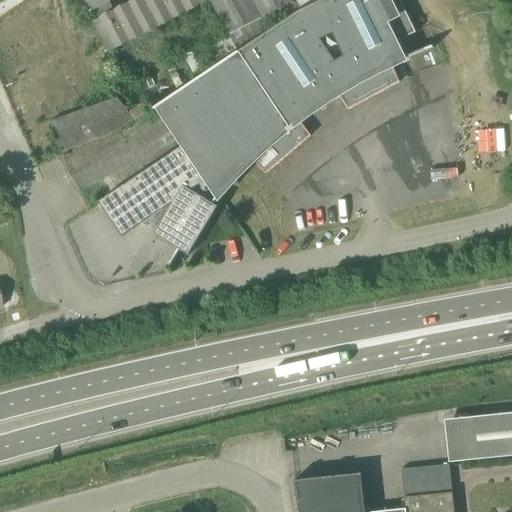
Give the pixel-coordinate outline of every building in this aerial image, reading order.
[(85,0),(94,9),(93,10),(93,11),(95,9),(100,19),(94,23),(109,51),(207,0),(138,0),(115,12),(109,2),(111,1),(111,0),(110,1),(109,0),(85,0)] [(321,0),(300,11),(299,10),(235,54),(217,66),(217,67),(154,109),(155,110),(160,108),(185,145),(219,197),(221,195),(233,182),(253,161),(266,174),(311,136),(300,121),(319,108),(338,95),(348,110),(400,82),(392,66),(403,61),(394,43),(416,32),(399,0),(321,0)] [(217,66),(235,54),(299,10),(293,0),(211,0),(230,37),(208,48),(217,66)] [(293,0),(299,10),(300,11),(321,0),(293,0)] [(410,58),(434,48),(433,46),(409,56),(410,58)] [(129,112),(118,98),(50,122),(61,152),(114,133),(155,107),(149,98),(129,112)] [(170,263),(171,264),(180,251),(189,256),(218,207),(213,204),(219,197),(185,145),(99,202),(122,237),(172,204),(173,204),(154,235),(179,250),(170,263)] [(511,413),(457,419),(461,462),(511,456),(511,413)] [(453,511),(449,469),(402,474),(406,509),(379,511),(365,511),(361,474),(293,481),(293,483),(297,482),(302,511),(453,511)]
